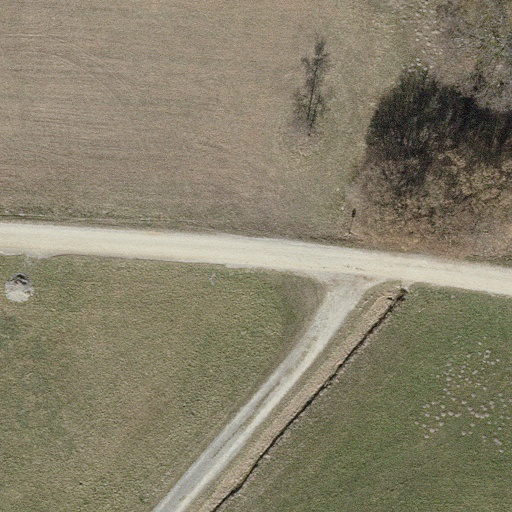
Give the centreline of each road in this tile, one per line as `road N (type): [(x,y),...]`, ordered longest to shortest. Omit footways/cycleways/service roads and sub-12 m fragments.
road 1 (track): [(511,289),(366,269),(0,244)]
road 2 (track): [(366,269),(157,511)]
